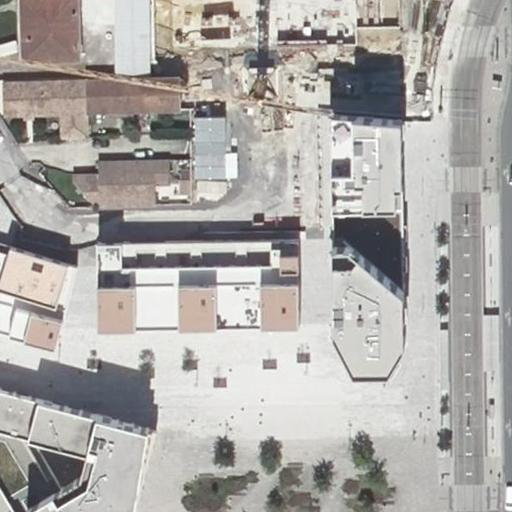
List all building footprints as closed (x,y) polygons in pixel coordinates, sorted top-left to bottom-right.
[(22,0),(25,60),(79,58),(77,0),(22,0)] [(150,21),(149,0),(84,0),(85,78),(120,77),(119,22),(150,21)] [(170,0),(171,48),(356,45),(356,28),(400,28),(399,0),(170,0)] [(87,115),(188,113),(188,108),(179,108),(177,79),(6,84),(7,113),(7,117),(63,116),(64,116),(87,115)] [(64,116),(63,116),(63,134),(88,134),(87,115),(64,116)] [(333,169),(334,206),(399,205),(403,195),(400,118),(354,115),(353,168),(333,169)] [(72,175),(72,181),(95,209),(155,207),(154,187),(170,187),(168,160),(97,161),(97,175),(72,175)] [(83,261),(0,238),(0,331),(59,348),(83,261)] [(306,238),(101,239),(101,325),(306,324),(306,238)] [(350,243),(334,243),(336,327),(357,366),(391,366),(408,343),(405,287),(350,243)] [(0,511),(135,511),(157,429),(0,388),(0,511)]
